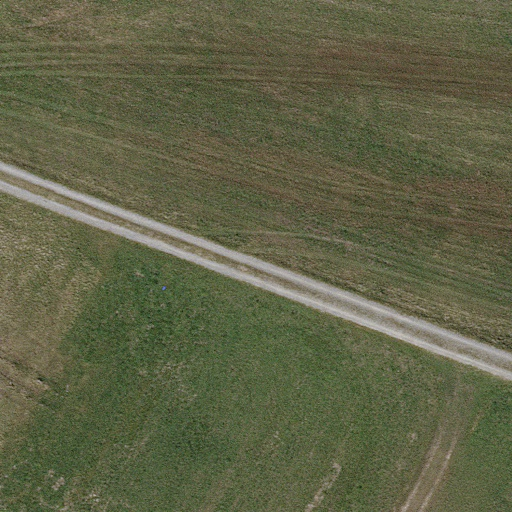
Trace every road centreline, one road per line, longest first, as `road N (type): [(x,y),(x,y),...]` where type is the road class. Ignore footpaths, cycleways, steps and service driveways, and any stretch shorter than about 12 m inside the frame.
road 1 (track): [(0,170),(511,368)]
road 2 (track): [(420,334),(454,384),(457,410),(403,511)]
